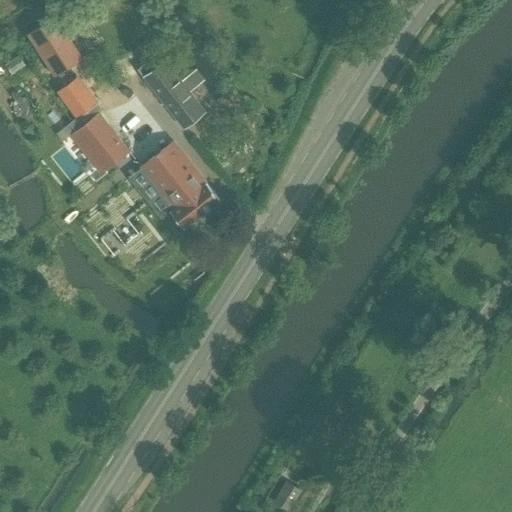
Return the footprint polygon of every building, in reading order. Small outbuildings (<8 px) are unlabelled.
[(54,77),(79,60),(53,18),(44,23),(27,34),(54,77)] [(159,52),(137,69),(183,128),(205,111),(190,92),(201,83),(193,72),(181,81),(159,52)] [(76,118),(93,105),(74,79),(56,92),(76,118)] [(100,174),(130,151),(99,112),(69,135),(100,174)] [(173,208),(169,211),(184,228),(219,200),(172,142),(140,168),(173,208)] [(287,511),(300,490),(287,482),(274,503),(287,511)]
